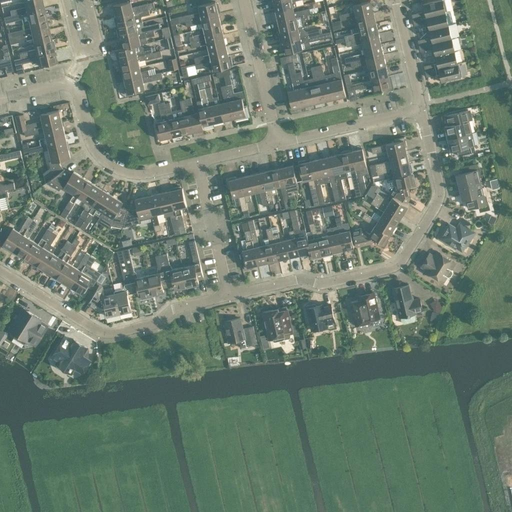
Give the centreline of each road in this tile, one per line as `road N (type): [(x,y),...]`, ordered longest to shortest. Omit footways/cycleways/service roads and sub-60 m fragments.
road 1 (residential): [(229,296),(300,279),(322,285),(405,259),(441,195),(422,108)]
road 2 (residential): [(0,99),(72,84),(89,141),(113,168),(146,175),(199,163)]
road 3 (residential): [(229,296),(176,308),(158,323),(105,332),(0,270)]
road 4 (residential): [(280,144),(245,0)]
road 5 (residential): [(280,144),(422,108)]
road 6 (residential): [(229,296),(199,163)]
road 7 (residential): [(89,0),(100,45),(78,50),(66,0)]
